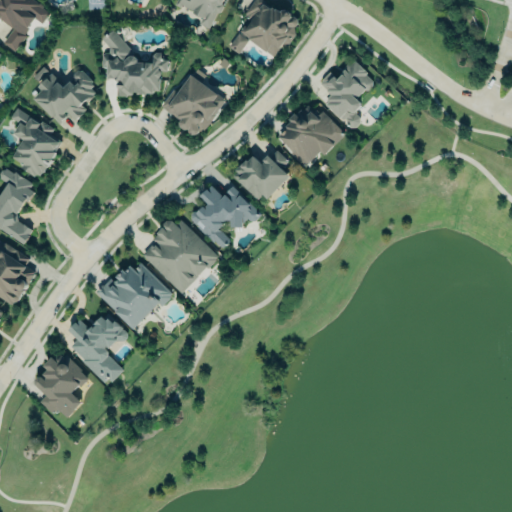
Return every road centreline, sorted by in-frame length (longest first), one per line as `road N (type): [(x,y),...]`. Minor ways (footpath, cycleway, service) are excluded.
road 1 (residential): [(0,376),(80,256),(254,110),(336,6)]
road 2 (residential): [(80,256),(61,238),(54,215),(105,130),(134,125),(181,168)]
road 3 (residential): [(324,0),(438,83),(511,119)]
